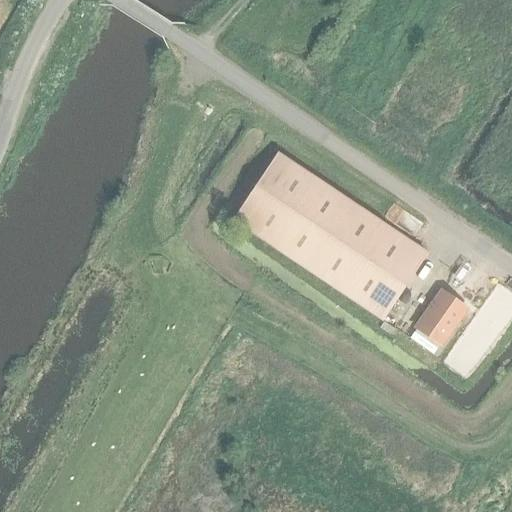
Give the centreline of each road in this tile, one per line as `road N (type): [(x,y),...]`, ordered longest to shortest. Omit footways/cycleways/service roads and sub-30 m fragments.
road 1 (unclassified): [(511,269),(115,0)]
road 2 (unclassified): [(0,136),(33,43),(58,0)]
